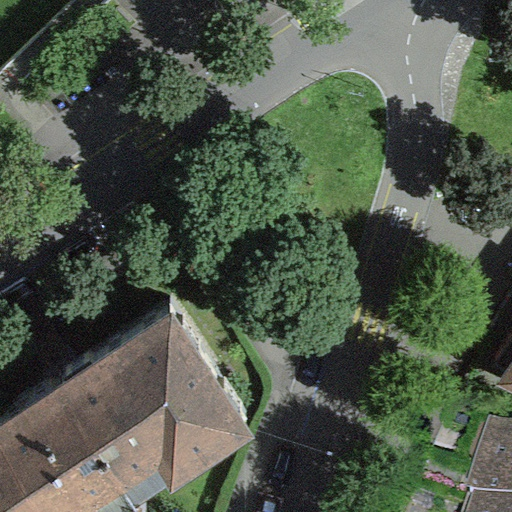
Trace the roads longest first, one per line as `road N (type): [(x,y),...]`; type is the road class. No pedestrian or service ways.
road 1 (residential): [(298,511),(464,0)]
road 2 (residential): [(394,0),(0,251)]
